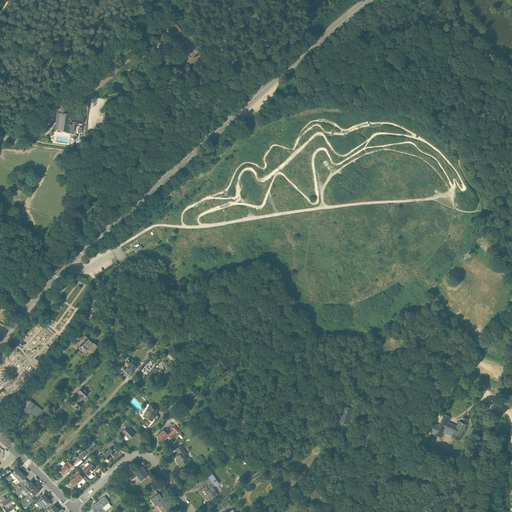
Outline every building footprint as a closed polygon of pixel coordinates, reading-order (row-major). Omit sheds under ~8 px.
[(190,58),(200,50),(198,47),(193,40),(194,40),(191,36),(191,37),(176,16),(169,22),(171,25),(168,27),(173,35),(177,32),(184,42),(178,46),(182,51),(184,50),(190,58)] [(100,71),(113,63),(109,56),(96,64),(100,71)] [(57,114),(56,122),(57,122),(56,125),(57,125),(57,130),(71,132),(73,132),(75,123),(83,124),(84,115),(81,115),(82,111),(76,110),(76,114),(66,113),(67,105),(61,105),(59,114),(57,114)] [(81,346),(82,345),(88,350),(87,351),(91,354),(98,345),(93,342),(93,343),(88,339),(89,338),(85,335),(77,343),(81,346)] [(143,346),(147,341),(143,338),(139,343),(143,346)] [(144,362),(140,366),(140,365),(139,366),(129,357),(125,362),(129,365),(127,367),(130,370),(129,370),(132,373),(133,372),(134,370),(135,371),(138,367),(146,374),(155,363),(148,357),(144,362)] [(154,367),(146,377),(149,379),(153,375),(157,370),(154,367)] [(80,402),(85,397),(88,393),(82,387),(77,392),(80,396),(77,399),(76,398),(71,403),(78,409),(83,404),(80,402)] [(348,424),(353,408),(346,406),(347,401),(343,400),(337,421),(348,424)] [(42,410),(34,404),(30,401),(23,410),(28,413),(30,410),(34,413),(34,415),(37,417),(38,415),(42,410)] [(158,409),(153,407),(150,405),(143,416),(152,421),(158,409)] [(433,426),(431,433),(435,435),(440,437),(441,436),(442,437),(443,434),(442,434),(443,432),(445,428),(454,432),(452,436),(452,437),(459,441),(463,432),(466,425),(459,421),(459,422),(458,422),(457,426),(451,423),(450,424),(447,423),(448,421),(450,417),(444,415),(440,424),(438,429),(433,426)] [(135,434),(131,431),(132,430),(129,427),(131,426),(127,422),(123,425),(126,428),(121,432),(128,439),(131,436),(132,437),(135,434)] [(163,441),(167,438),(168,437),(170,440),(173,437),(173,436),(176,433),(176,434),(179,431),(175,426),(172,428),(173,430),(170,433),(165,428),(158,435),(163,441)] [(180,445),(175,449),(178,453),(179,454),(175,457),(178,460),(176,461),(180,466),(184,464),(185,466),(189,462),(188,461),(185,456),(186,455),(187,454),(183,449),(180,445)] [(109,461),(118,452),(114,448),(112,450),(110,448),(103,455),(109,461)] [(85,451),(77,458),(80,460),(88,454),(85,451)] [(73,465),(75,463),(71,459),(69,460),(65,463),(63,461),(60,464),(62,466),(59,469),(60,470),(59,470),(61,472),(64,474),(73,465)] [(94,473),(99,468),(95,463),(93,461),(91,463),(83,470),(87,475),(88,476),(92,473),(90,472),(92,470),(94,473)] [(142,466),(134,472),(137,475),(141,481),(148,475),(142,466)] [(12,473),(7,477),(10,480),(13,478),(14,480),(16,478),(16,477),(21,472),(17,468),(12,473)] [(133,471),(127,475),(131,480),(137,475),(134,472),(133,471)] [(21,472),(16,477),(16,478),(21,482),(19,483),(21,486),(23,484),(25,482),(23,480),(26,477),(21,472)] [(81,475),(80,474),(79,473),(70,481),(74,486),(83,478),(86,482),(88,480),(83,474),(81,475)] [(197,482),(200,487),(202,489),(199,492),(199,491),(203,497),(203,498),(206,496),(209,500),(218,494),(215,489),(213,487),(214,486),(215,486),(219,483),(212,473),(201,480),(197,483),(197,482)] [(17,490),(15,492),(18,495),(23,490),(27,494),(35,486),(30,481),(29,483),(27,481),(25,482),(23,484),(21,486),(17,490)] [(33,497),(40,490),(35,486),(27,494),(24,497),(29,501),(28,501),(31,504),(36,499),(33,497)] [(161,511),(163,511),(171,506),(166,499),(163,501),(161,498),(162,498),(158,493),(150,499),(155,507),(157,506),(161,511)] [(1,502),(4,506),(14,499),(12,495),(6,499),(2,502),(1,502)] [(45,505),(49,501),(44,495),(39,499),(40,499),(37,501),(36,503),(41,508),(43,507),(45,509),(48,507),(45,505)] [(104,496),(91,507),(94,511),(104,511),(106,511),(105,511),(111,506),(108,503),(109,502),(107,500),(104,496)] [(220,503),(216,506),(219,510),(219,511),(224,508),(228,504),(225,500),(220,503)]
